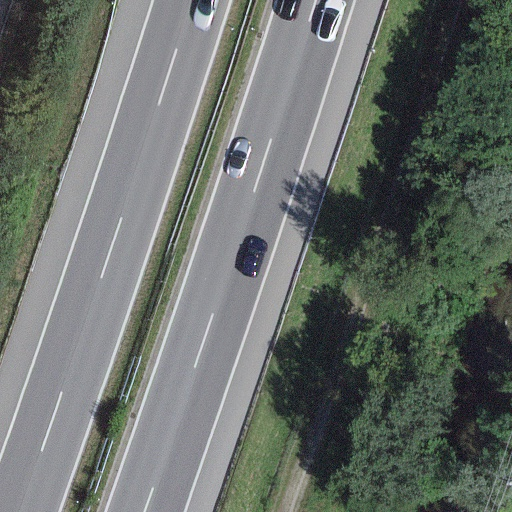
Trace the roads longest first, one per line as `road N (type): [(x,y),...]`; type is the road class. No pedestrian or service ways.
road 1 (motorway): [(151,511),(203,372),(314,0)]
road 2 (motorway): [(189,0),(26,511)]
